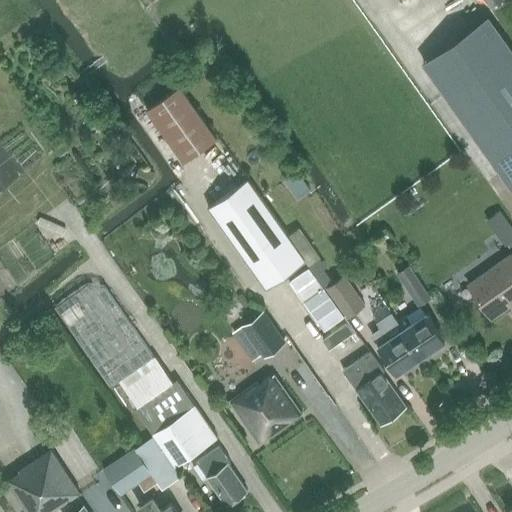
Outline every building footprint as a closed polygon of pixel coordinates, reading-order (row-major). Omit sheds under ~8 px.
[(511,51),(448,97),(511,186),(511,51)] [(184,161),(217,138),(180,85),(147,108),(184,161)] [(247,178),(208,206),(266,287),(282,276),(305,260),(288,235),(247,178)] [(299,227),(288,235),(305,260),(307,263),(309,265),(321,257),(299,227)] [(511,254),(511,255),(511,254),(469,284),(492,317),(507,307),(503,302),(511,296),(511,254)] [(397,273),(418,304),(430,296),(409,265),(397,273)] [(333,356),(360,339),(310,267),(284,285),(333,356)] [(365,304),(344,276),(327,288),(347,317),(365,304)] [(110,384),(119,379),(153,356),(105,285),(89,281),(56,304),(110,384)] [(397,321),(386,304),(374,312),(373,315),(381,328),(372,334),(397,372),(421,356),(397,321)] [(264,311),(244,325),(265,355),(285,341),(264,311)] [(407,315),(397,321),(421,356),(445,340),(426,312),(412,322),(407,315)] [(381,423),(405,406),(381,372),(385,370),(371,351),(344,370),(381,423)] [(136,408),(154,435),(175,466),(217,437),(177,380),(174,382),(155,355),(153,356),(119,379),(138,407),(136,408)] [(261,443),(302,414),(274,374),(260,384),(258,381),(231,401),(261,443)] [(328,463),(372,461),(372,434),(362,434),(361,417),(331,418),(330,401),(315,401),(315,409),(309,409),(309,424),(327,424),(328,463)] [(154,435),(104,469),(121,493),(152,472),(163,488),(181,475),(175,466),(154,435)] [(208,475),(207,475),(226,504),(247,490),(228,462),(231,461),(219,444),(197,459),(208,475)] [(18,470),(20,471),(7,480),(28,511),(50,511),(80,492),(51,448),(18,470)] [(177,511),(171,503),(161,509),(153,497),(140,506),(143,511),(177,511)]
